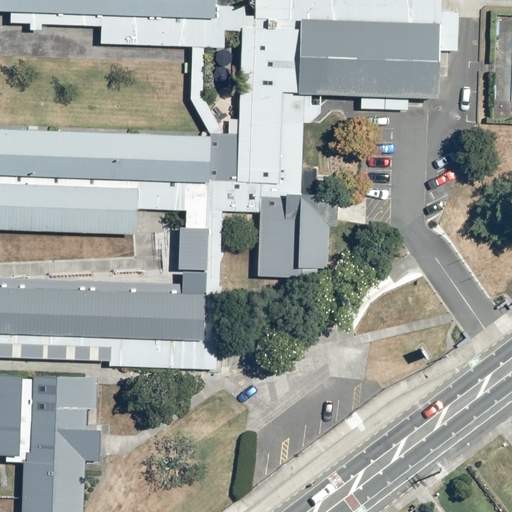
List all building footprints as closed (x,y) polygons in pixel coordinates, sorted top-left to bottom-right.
[(215,5),(215,0),(0,0),(0,10),(10,11),(214,17),(215,5)] [(301,17),(440,22),(441,10),(440,0),(254,0),(254,15),(254,26),(241,25),(241,31),(237,133),(236,181),(280,183),(283,91),(297,93),(301,17)] [(214,17),(10,11),(10,22),(29,23),(29,29),(41,30),(41,23),(100,26),(100,42),(191,46),(203,46),(224,47),(224,30),(241,31),(241,25),(254,26),(254,15),(246,15),(244,6),(226,5),(215,5),(214,17)] [(441,10),(440,22),(439,49),(457,50),(458,19),(458,12),(441,10)] [(301,17),(297,93),(320,94),(360,95),(407,97),(437,98),(439,49),(440,22),(301,17)] [(203,46),(191,46),(191,56),(191,62),(189,97),(208,133),(221,133),(221,129),(202,96),(203,46)] [(320,110),(320,94),(297,93),(283,91),(280,183),(236,181),(208,180),(208,183),(0,174),(0,182),(136,188),(136,208),(142,208),(184,210),(185,226),(208,227),(207,268),(184,268),(184,271),(206,272),(206,292),(219,293),(223,286),(220,285),(220,261),(224,252),(221,251),(221,227),(224,217),(222,216),(222,211),(259,211),(260,196),(285,196),(285,193),(299,193),(300,168),(303,122),(310,122),(320,112),(320,110)] [(360,95),(359,107),(407,109),(407,97),(360,95)] [(210,136),(208,136),(0,127),(0,174),(208,183),(208,180),(209,160),(210,136)] [(221,133),(208,133),(208,134),(208,136),(210,136),(209,160),(208,180),(236,181),(237,133),(221,133)] [(316,169),(300,168),(299,193),(285,193),(285,196),(285,218),(299,219),(297,266),(304,266),(327,267),(329,226),(335,226),(335,223),(336,205),(337,199),(328,198),(327,194),(314,193),(315,183),(316,169)] [(136,188),(0,182),(0,228),(133,233),(136,233),(136,208),(136,188)] [(285,218),(285,196),(260,196),(259,211),(259,224),(257,275),(303,277),(304,266),(297,266),(299,219),(285,218)] [(208,227),(185,226),(179,227),(178,269),(184,268),(207,268),(208,227)] [(206,272),(184,271),(182,270),(182,283),(181,292),(204,294),(206,292),(206,272)] [(0,277),(0,332),(202,338),(204,294),(181,292),(182,283),(0,277)] [(0,332),(0,341),(109,346),(110,360),(108,365),(216,368),(217,350),(219,293),(206,292),(204,294),(202,338),(0,332)] [(109,346),(0,341),(0,356),(110,360),(109,346)] [(21,374),(0,373),(0,455),(4,455),(4,462),(22,463),(20,498),(19,511),(82,511),(85,461),(99,461),(99,446),(99,428),(96,428),(97,408),(98,376),(32,374),(32,378),(21,377),(21,374)]
